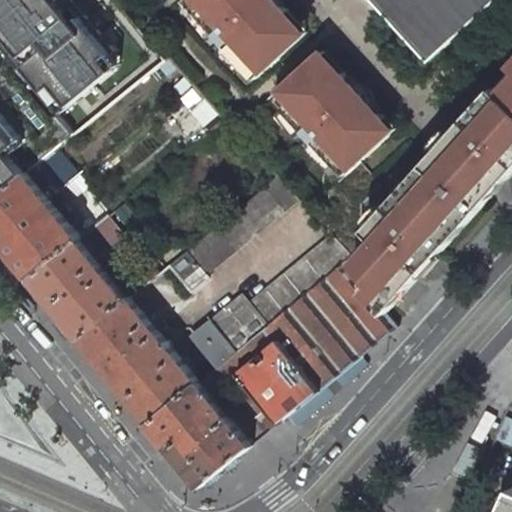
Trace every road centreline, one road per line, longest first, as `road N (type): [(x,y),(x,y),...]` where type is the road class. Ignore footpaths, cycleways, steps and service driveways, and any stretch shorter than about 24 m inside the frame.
road 1 (secondary): [(511,249),(279,497)]
road 2 (primary): [(160,511),(0,314)]
road 3 (secondary): [(346,511),(511,327)]
